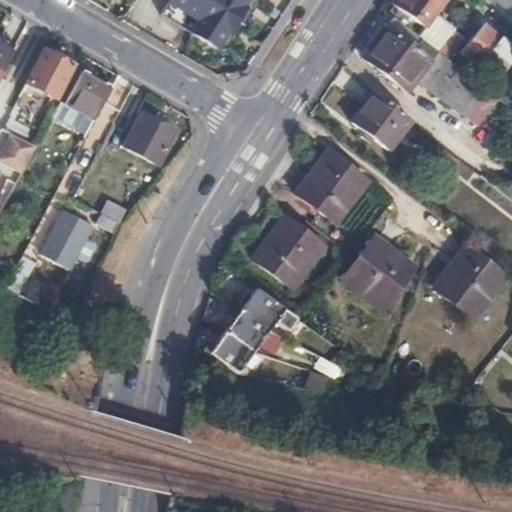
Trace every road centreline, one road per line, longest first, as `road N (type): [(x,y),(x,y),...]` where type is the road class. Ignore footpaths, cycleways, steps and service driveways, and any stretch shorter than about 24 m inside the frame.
road 1 (tertiary): [(249,128),(176,250),(121,511)]
road 2 (residential): [(31,0),(249,128)]
road 3 (unknown): [(317,30),(505,168)]
road 4 (tertiary): [(336,0),(249,128)]
